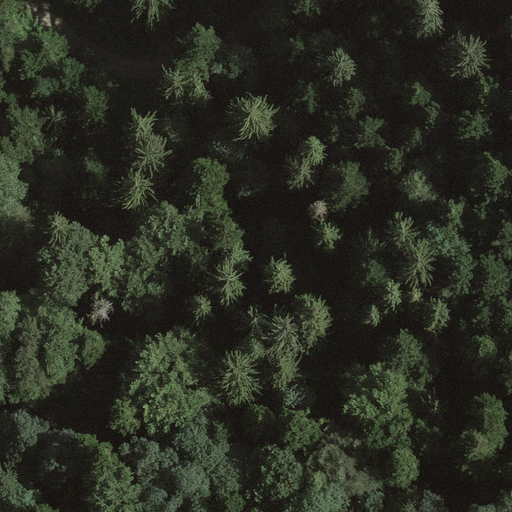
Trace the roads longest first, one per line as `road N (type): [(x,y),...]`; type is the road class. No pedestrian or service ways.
road 1 (track): [(276,0),(232,48),(141,71)]
road 2 (track): [(36,0),(59,29),(104,60),(141,71)]
